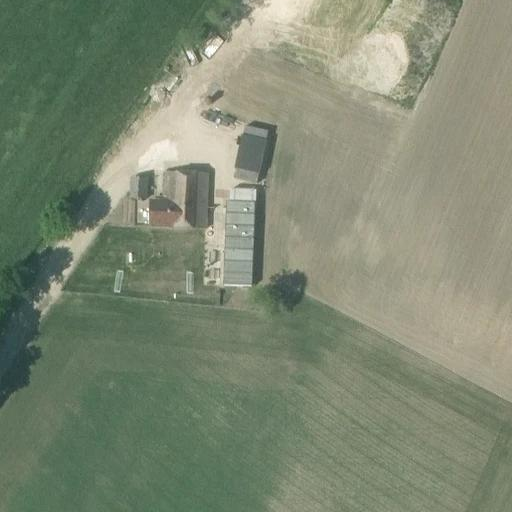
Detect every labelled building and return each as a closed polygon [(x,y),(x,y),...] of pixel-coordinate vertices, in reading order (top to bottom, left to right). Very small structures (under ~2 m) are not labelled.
[(464,146),(511,73),(511,26),(472,0),(464,0),(411,81),(421,88),(411,103),(430,116),(426,122),(464,146)] [(336,228),(394,99),(348,79),(301,184),(276,173),(265,197),(336,228)] [(207,84),(188,129),(153,114),(136,153),(158,162),(163,149),(261,191),(292,120),(207,84)] [(151,202),(150,229),(206,230),(207,176),(163,175),(163,202),(151,202)] [(130,179),(129,200),(147,202),(149,179),(130,179)] [(373,258),(410,275),(420,254),(383,237),(373,258)] [(256,246),(248,278),(277,285),(285,253),(256,246)] [(281,309),(313,324),(338,271),(306,257),(281,309)] [(92,295),(92,275),(59,275),(59,294),(92,295)]
